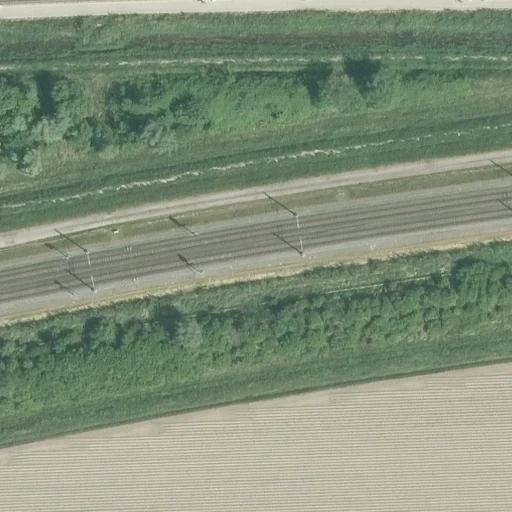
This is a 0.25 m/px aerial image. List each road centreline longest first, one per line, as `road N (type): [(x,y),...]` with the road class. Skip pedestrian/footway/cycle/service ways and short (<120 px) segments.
road 1 (track): [(0,240),(264,190),(511,155)]
road 2 (track): [(0,79),(511,66)]
